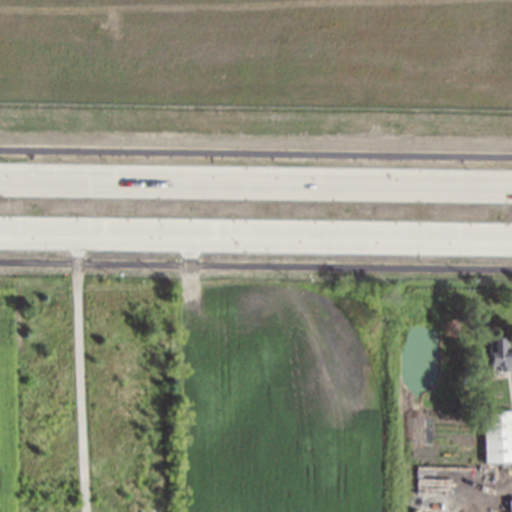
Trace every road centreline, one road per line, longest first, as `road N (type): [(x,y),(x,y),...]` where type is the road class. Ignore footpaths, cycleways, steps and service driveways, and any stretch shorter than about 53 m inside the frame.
road 1 (tertiary): [(511,183),(0,176)]
road 2 (tertiary): [(0,233),(511,240)]
